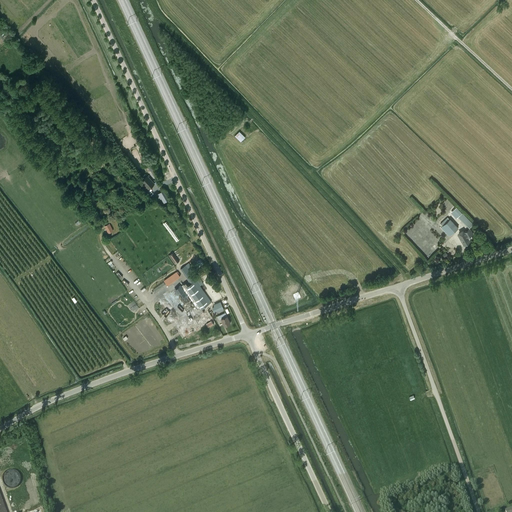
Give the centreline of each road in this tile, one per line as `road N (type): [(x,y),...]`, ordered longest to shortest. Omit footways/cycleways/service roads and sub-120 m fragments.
road 1 (unclassified): [(246,334),(94,0)]
road 2 (tertiary): [(0,428),(112,376),(246,334)]
road 3 (unclassified): [(478,511),(397,286)]
road 4 (tertiary): [(329,511),(246,334)]
road 5 (tertiary): [(246,334),(397,286)]
road 6 (tertiary): [(397,286),(511,249)]
